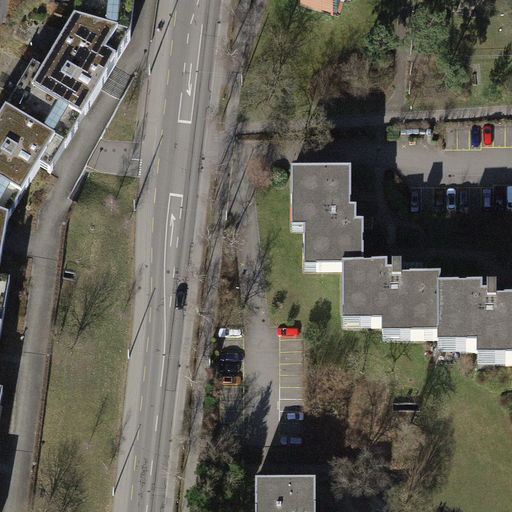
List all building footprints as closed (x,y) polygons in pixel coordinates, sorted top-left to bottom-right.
[(76,0),(74,20),(129,41),(132,0),(76,0)] [(310,0),(307,11),(335,21),(342,3),(358,6),(359,0),(310,0)] [(32,65),(4,112),(67,150),(129,41),(74,20),(41,71),(32,65)] [(53,174),(67,150),(4,112),(0,118),(0,216),(7,219),(40,167),(53,174)] [(351,228),(350,173),(288,174),(289,233),(302,232),(302,273),(338,272),(366,272),(365,228),(351,228)] [(0,327),(2,328),(9,282),(0,281),(0,263),(4,238),(7,219),(0,216),(0,327)] [(366,272),(338,272),(338,327),(380,326),(380,344),(429,343),(442,343),(441,290),(441,281),(402,281),(402,272),(366,272)] [(442,343),(429,343),(429,360),(483,359),(483,366),(510,366),(511,365),(511,303),(497,304),(497,290),(441,290),(442,343)] [(317,511),(317,486),(254,486),(254,511),(317,511)]
